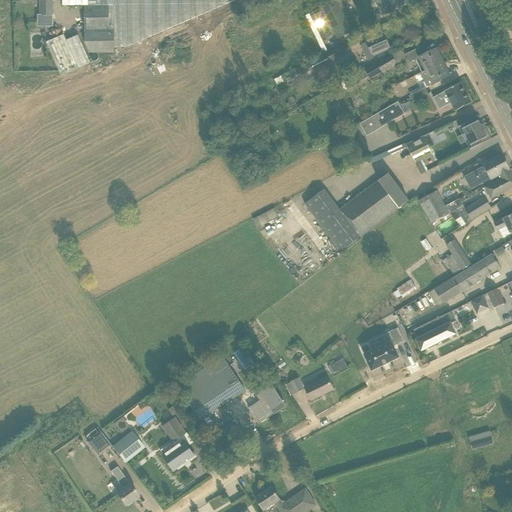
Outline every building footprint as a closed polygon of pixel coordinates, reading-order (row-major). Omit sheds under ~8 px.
[(39,0),(40,24),(53,24),(52,0),(39,0)] [(182,18),(240,0),(60,0),(61,5),(83,5),(83,39),(87,53),(115,52),(114,46),(119,45),(126,45),(141,40),(141,37),(172,28),(172,10),(175,20),(174,21),(180,21),(187,18),(182,18)] [(375,0),(383,16),(406,5),(403,0),(375,0)] [(352,33),(340,9),(336,1),(322,7),(338,40),(352,33)] [(59,76),(90,64),(78,34),(65,39),(63,33),(45,41),(59,76)] [(390,50),(389,48),(383,33),(364,41),(365,43),(360,45),(364,54),(365,54),(367,60),(373,58),(373,57),(390,50)] [(329,62),(350,51),(346,44),(325,54),(329,62)] [(436,49),(424,55),(420,47),(405,55),(409,63),(415,60),(422,73),(443,62),(436,49)] [(366,69),(365,70),(365,71),(368,77),(370,79),(385,70),(384,68),(395,62),(391,55),(366,69)] [(428,86),(449,76),(443,62),(422,73),(428,86)] [(365,71),(355,76),(359,82),(368,77),(365,71)] [(453,86),(433,97),(436,104),(446,98),(450,104),(454,112),(462,107),(471,102),(461,83),(453,86)] [(412,101),(428,94),(425,88),(410,95),(412,101)] [(367,136),(405,114),(398,102),(353,127),(360,138),(366,135),(367,136)] [(462,135),(465,134),(468,140),(465,141),(470,150),(483,143),(481,140),(486,137),(486,136),(487,135),(484,129),(483,130),(478,121),(473,123),(471,120),(458,127),(462,135)] [(423,136),(406,144),(415,163),(420,174),(427,171),(422,160),(432,155),(429,148),(423,136)] [(497,176),(509,170),(501,154),(482,164),(483,166),(463,177),(470,190),(491,179),(492,181),(493,181),(498,178),(497,176)] [(478,161),(459,169),(462,174),(480,167),(478,161)] [(509,188),(511,186),(511,174),(509,170),(497,176),(498,178),(493,181),(501,176),(502,178),(483,187),(490,199),(510,189),(509,188)] [(388,173),(378,181),(340,210),(324,189),(304,204),(341,252),(408,201),(388,173)] [(431,225),(450,215),(436,191),(418,201),(431,225)] [(465,224),(491,209),(485,198),(465,210),(462,206),(457,210),(465,224)] [(252,218),(256,226),(278,216),(274,208),(252,218)] [(510,232),(511,231),(511,214),(493,224),(497,231),(499,230),(502,236),(510,232)] [(454,276),(471,264),(455,240),(446,246),(452,255),(444,260),(454,276)] [(443,304),(501,268),(493,253),(434,289),(443,304)] [(403,298),(416,289),(410,280),(397,289),(398,290),(393,293),(396,298),(401,295),(403,298)] [(503,303),(499,294),(496,289),(487,293),(494,307),(503,303)] [(477,314),(488,308),(482,296),(471,301),(477,314)] [(450,323),(456,321),(451,311),(413,330),(417,339),(416,340),(421,350),(455,334),(450,323)] [(390,322),(396,319),(394,314),(363,328),(368,340),(393,329),(390,322)] [(395,340),(364,354),(372,370),(393,360),(399,357),(393,346),(404,341),(398,328),(391,332),(395,340)] [(235,367),(240,361),(245,366),(248,363),(245,360),(248,357),(242,350),(230,362),(235,367)] [(245,391),(240,383),(222,355),(177,386),(199,420),(245,391)] [(335,362),(328,366),(332,374),(347,366),(342,358),(335,362)] [(333,389),(328,381),(326,376),(304,387),(311,400),(333,389)] [(296,393),(304,389),(298,377),(290,381),(296,393)] [(282,408),(277,399),(267,384),(254,392),(260,401),(248,408),(258,423),(282,408)] [(174,405),(168,410),(173,416),(179,412),(174,405)] [(163,457),(173,471),(173,472),(177,469),(178,470),(178,469),(195,457),(192,453),(193,452),(193,451),(192,452),(185,442),(185,441),(184,442),(181,437),(186,433),(175,418),(163,427),(176,446),(162,456),(163,457)] [(111,446),(99,431),(88,440),(86,442),(98,456),(111,446)] [(125,463),(144,448),(131,431),(112,447),(125,463)] [(477,434),(469,437),(472,450),(481,447),(477,434)] [(128,482),(128,483),(117,467),(110,471),(122,487),(115,492),(125,505),(138,496),(128,482)] [(283,504),(271,487),(255,498),(263,510),(275,503),(278,508),(283,504)] [(283,504),(278,508),(280,511),(306,511),(316,505),(311,497),(305,489),(283,504)]
